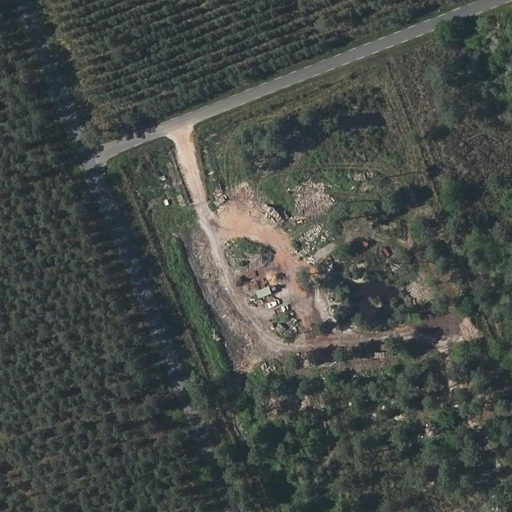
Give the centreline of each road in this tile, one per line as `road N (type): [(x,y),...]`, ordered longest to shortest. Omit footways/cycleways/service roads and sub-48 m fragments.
road 1 (tertiary): [(88,158),(495,0)]
road 2 (tertiary): [(88,158),(234,511)]
road 3 (tertiary): [(22,0),(88,158)]
